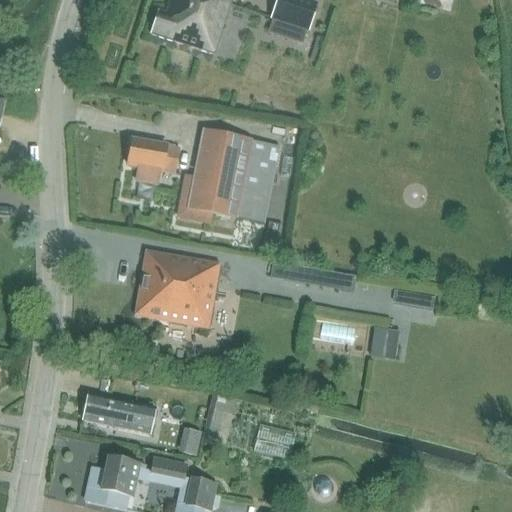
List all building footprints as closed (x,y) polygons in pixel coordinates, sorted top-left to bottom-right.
[(144,0),(142,15),(128,12),(123,38),(193,51),(202,0),(144,0)] [(243,0),(241,12),(278,18),(281,0),(243,0)] [(237,220),(252,141),(204,132),(189,212),(237,220)] [(278,146),(252,141),(237,220),(263,225),(278,146)] [(175,175),(179,151),(167,149),(167,148),(132,142),(127,168),(137,169),(135,182),(157,186),(160,173),(163,174),(163,173),(175,175)] [(208,331),(220,266),(146,253),(135,318),(208,331)] [(273,264),(270,280),(340,292),(343,276),(273,264)] [(397,294),(395,305),(435,312),(437,301),(397,294)] [(371,327),(371,317),(339,316),(339,326),(371,327)] [(374,331),(372,345),(386,347),(388,333),(374,331)] [(232,424),(239,393),(222,389),(216,421),(232,424)] [(149,435),(154,408),(88,395),(82,422),(149,435)] [(287,460),(293,435),(257,427),(251,452),(287,460)] [(198,428),(193,444),(204,447),(209,431),(198,428)] [(131,500),(135,481),(182,491),(177,511),(198,511),(199,510),(207,511),(209,511),(215,487),(190,481),(189,482),(182,481),(185,467),(153,460),(150,474),(143,473),(144,469),(138,468),(139,467),(106,460),(103,473),(93,471),(86,503),(118,509),(121,498),(131,500)]
